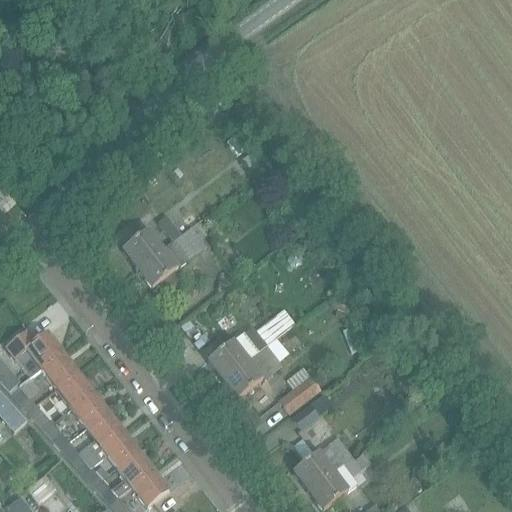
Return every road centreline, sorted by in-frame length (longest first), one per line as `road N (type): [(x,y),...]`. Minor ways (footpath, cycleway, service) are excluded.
road 1 (unclassified): [(19,241),(185,76),(287,0)]
road 2 (residential): [(230,511),(19,241)]
road 3 (unknown): [(62,0),(51,15),(64,56),(135,126)]
